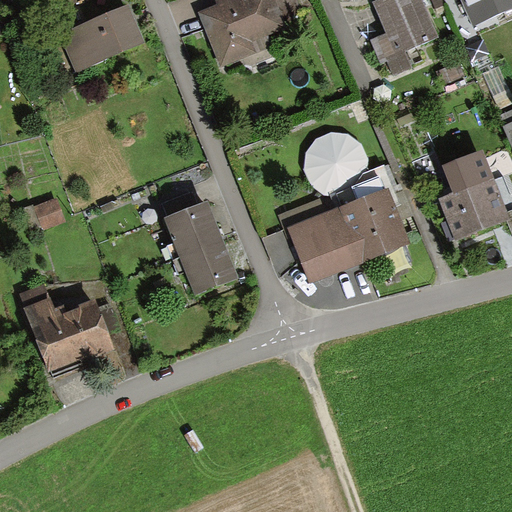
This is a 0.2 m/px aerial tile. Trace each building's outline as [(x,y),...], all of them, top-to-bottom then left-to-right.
[(287,28),(275,0),(217,0),(195,9),(221,72),(261,56),(255,41),(287,28)] [(438,42),(421,0),(386,0),(373,5),(386,39),(398,34),(405,55),(438,42)] [(511,3),(511,0),(461,0),(471,21),(511,3)] [(142,43),(127,6),(62,32),(77,69),(142,43)] [(376,173),(352,127),(303,153),(326,198),(376,173)] [(511,207),(495,171),(441,196),(457,232),(511,207)] [(405,233),(383,182),(286,224),(309,275),(405,233)] [(68,220),(58,197),(31,209),(41,232),(68,220)] [(182,256),(227,240),(212,202),(168,220),(182,256)] [(227,240),(182,256),(198,296),(243,279),(227,240)] [(99,296),(31,322),(51,375),(119,350),(99,296)]
